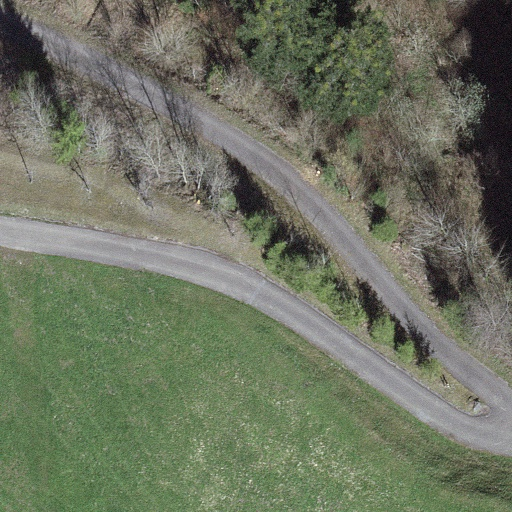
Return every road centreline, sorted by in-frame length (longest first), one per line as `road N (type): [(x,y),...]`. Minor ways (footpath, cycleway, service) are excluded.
road 1 (track): [(511,398),(403,319),(289,183),(152,94),(0,21)]
road 2 (track): [(0,240),(194,276),(346,355),(457,435),(511,443)]
